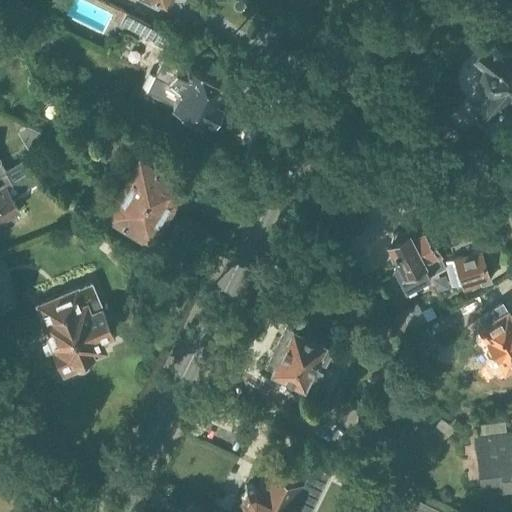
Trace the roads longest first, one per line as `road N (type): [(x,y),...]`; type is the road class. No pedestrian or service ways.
road 1 (secondary): [(106,511),(331,76)]
road 2 (residential): [(511,221),(449,150),(331,76)]
